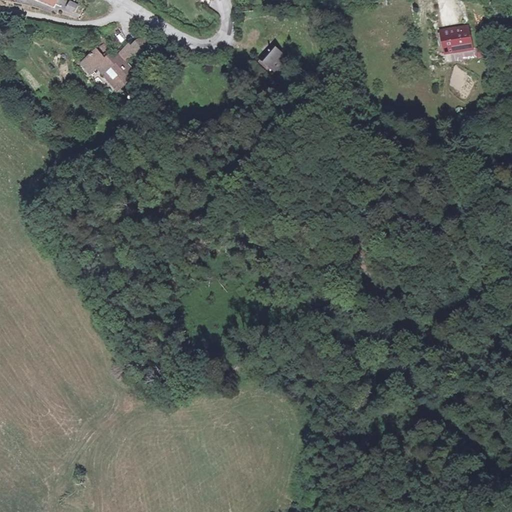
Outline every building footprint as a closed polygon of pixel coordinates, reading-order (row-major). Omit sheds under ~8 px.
[(68,2),(66,13),(77,15),(79,4),(68,2)] [(452,47),(471,45),(468,25),(449,28),(452,47)] [(442,49),(452,47),(449,28),(439,30),(442,49)] [(138,41),(132,47),(135,50),(131,54),(141,65),(150,56),(138,41)] [(471,45),(452,47),(454,57),(477,54),(475,46),(472,47),(471,45)] [(120,65),(131,54),(135,50),(132,47),(127,51),(125,48),(114,58),(120,65)] [(99,61),(104,58),(97,50),(92,54),(99,61)] [(262,69),(281,82),(294,62),(274,50),(262,69)] [(120,65),(114,58),(112,56),(107,61),(104,58),(99,61),(92,54),(79,67),(88,77),(94,71),(115,92),(131,78),(120,65)]
